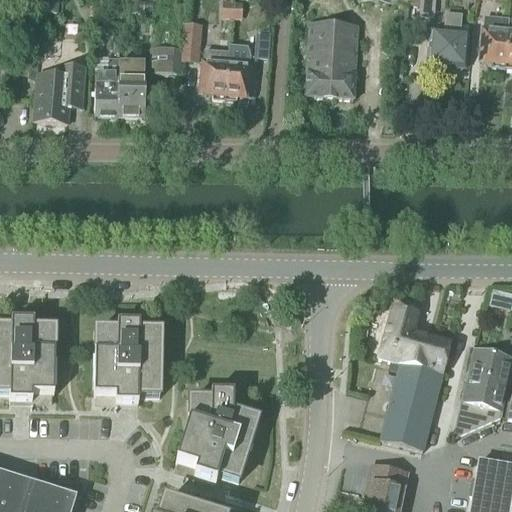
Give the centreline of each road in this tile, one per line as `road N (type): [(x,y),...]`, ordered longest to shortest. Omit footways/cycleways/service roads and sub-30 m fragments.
road 1 (residential): [(0,154),(511,155)]
road 2 (residential): [(0,264),(319,271)]
road 3 (residential): [(316,443),(436,470),(511,437)]
road 4 (residential): [(319,271),(511,273)]
road 5 (unclassified): [(316,443),(319,271)]
